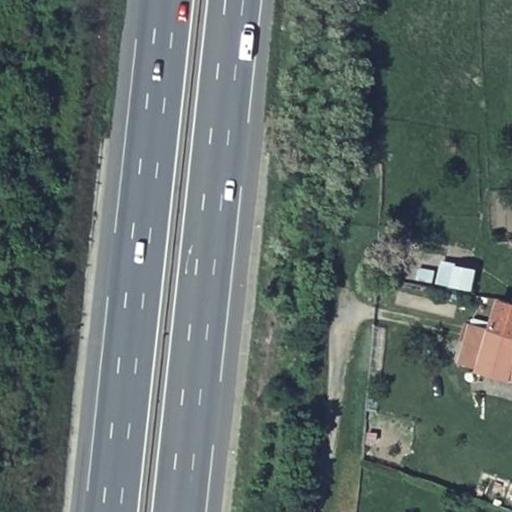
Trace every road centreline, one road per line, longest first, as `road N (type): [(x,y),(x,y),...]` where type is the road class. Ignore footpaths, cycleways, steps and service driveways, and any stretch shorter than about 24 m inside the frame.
road 1 (motorway): [(177,511),(233,0)]
road 2 (motorway): [(167,0),(112,511)]
